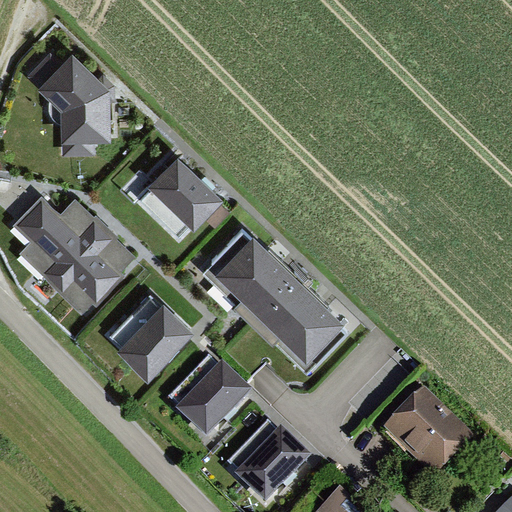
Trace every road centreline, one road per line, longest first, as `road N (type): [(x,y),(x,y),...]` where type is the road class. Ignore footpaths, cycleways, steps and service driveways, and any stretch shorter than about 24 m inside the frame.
road 1 (tertiary): [(0,302),(213,511)]
road 2 (residential): [(405,511),(263,379)]
